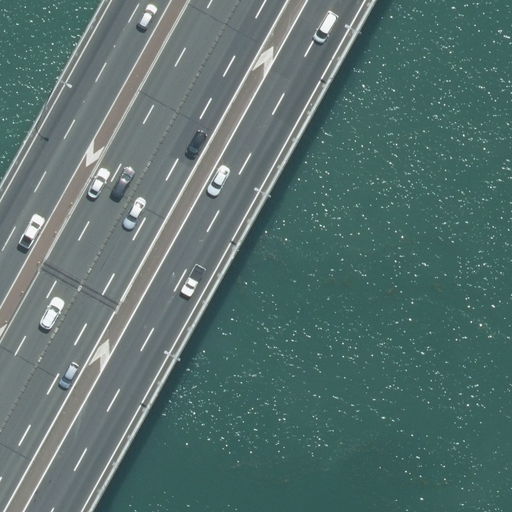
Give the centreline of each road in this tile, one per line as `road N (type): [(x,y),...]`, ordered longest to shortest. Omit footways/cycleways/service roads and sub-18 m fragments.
road 1 (motorway): [(332,0),(48,511)]
road 2 (motorway): [(0,429),(238,0)]
road 3 (motorway): [(0,254),(141,0)]
